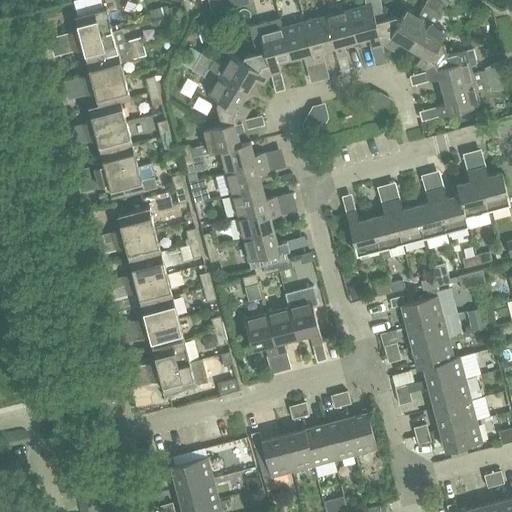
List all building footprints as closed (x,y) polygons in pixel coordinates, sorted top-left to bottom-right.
[(69,32),(71,41),(113,30),(107,7),(104,8),(101,0),(73,0),(78,15),(75,16),(78,29),(69,32)] [(217,0),(221,11),(240,6),(238,0),(217,0)] [(363,0),(363,2),(364,5),(348,9),(357,41),(370,37),(372,47),(383,44),(377,21),(385,19),(380,0),(363,0)] [(385,19),(377,21),(383,44),(394,50),(399,41),(410,48),(438,0),(427,0),(418,15),(406,8),(400,18),(396,16),(385,19)] [(445,0),(438,0),(410,48),(422,55),(417,63),(428,69),(477,59),(474,48),(467,49),(467,48),(446,52),(444,45),(440,42),(446,32),(435,25),(448,2),(445,0)] [(325,15),(334,47),(337,56),(346,54),(344,44),(357,41),(348,9),(325,15)] [(334,47),(325,15),(304,21),(315,62),(324,60),(322,50),(334,47)] [(304,21),(282,27),(291,58),(303,55),(306,65),(315,62),(304,21)] [(291,58),(282,27),(260,33),(265,51),(269,74),(280,71),(278,62),(291,58)] [(120,28),(113,30),(71,41),(74,50),(84,48),(87,61),(144,45),(141,37),(124,41),(120,28)] [(146,55),(144,45),(87,61),(91,73),(81,76),(83,85),(124,74),(121,62),(133,59),(146,55)] [(269,74),(265,51),(245,56),(242,61),(232,54),(225,66),(214,60),(201,53),(197,61),(209,69),(220,75),(248,91),(255,80),(263,85),(269,74)] [(477,61),(477,59),(428,69),(430,80),(440,78),(443,91),(488,79),(485,70),(472,74),(470,66),(475,64),(477,61)] [(496,62),(500,76),(509,73),(506,60),(496,62)] [(204,76),(209,69),(197,61),(192,69),(204,76)] [(511,87),(511,83),(509,73),(500,76),(503,89),(511,87)] [(99,105),(121,99),(130,96),(124,74),(83,85),(86,95),(95,92),(99,105)] [(217,105),(222,125),(244,118),(250,108),(241,102),(248,91),(220,75),(208,95),(219,101),(217,105)] [(149,92),(158,89),(155,76),(146,78),(149,92)] [(488,79),(443,91),(446,103),(437,106),(440,116),(480,105),(477,93),(490,89),(488,79)] [(158,89),(149,92),(153,105),(162,103),(158,89)] [(127,122),(121,99),(99,105),(89,107),(93,120),(83,123),(86,133),(127,122)] [(312,105),(302,122),(306,135),(320,131),(328,117),(324,102),(312,105)] [(184,160),(193,158),(220,151),(241,144),(237,132),(247,129),(244,118),(222,125),(204,130),(207,143),(190,148),(189,144),(180,146),(184,160)] [(157,122),(161,136),(170,133),(166,119),(157,122)] [(132,144),(127,122),(86,133),(88,141),(98,139),(101,152),(132,144)] [(170,133),(161,136),(165,150),(174,147),(170,133)] [(250,142),(241,144),(220,151),(225,172),(266,161),(264,152),(254,155),(250,142)] [(138,165),(132,144),(101,152),(104,165),(95,167),(97,176),(138,165)] [(193,158),(184,160),(187,174),(197,172),(193,158)] [(225,172),(231,194),(262,186),(259,173),(268,170),(266,161),(225,172)] [(151,162),(138,165),(97,176),(100,186),(109,183),(113,196),(142,188),(143,190),(157,187),(154,176),(154,175),(151,162)] [(486,166),(476,168),(487,209),(510,203),(502,172),(488,175),(486,166)] [(466,215),(487,209),(476,168),(467,171),(470,180),(457,184),(468,225),(466,215)] [(172,176),(175,190),(185,187),(181,174),(172,176)] [(444,187),(435,190),(446,231),(468,225),(457,184),(456,184),(459,194),(447,197),(444,187)] [(231,194),(237,216),(278,205),(275,196),(266,199),(262,186),(231,194)] [(185,187),(175,190),(179,203),(188,201),(185,187)] [(195,204),(205,201),(201,188),(192,190),(195,204)] [(415,205),(424,237),(446,231),(435,190),(426,192),(428,202),(415,205)] [(400,199),(391,201),(402,242),(424,237),(415,205),(403,209),(400,199)] [(208,215),(205,201),(195,204),(199,217),(208,215)] [(384,214),(371,217),(380,248),(402,242),(391,201),(382,204),(384,214)] [(237,216),(243,239),(274,230),(270,217),(280,215),(278,205),(237,216)] [(112,231),(114,241),(155,229),(149,207),(118,215),(122,229),(112,231)] [(357,254),(380,248),(371,217),(359,220),(356,211),(346,213),(357,254)] [(190,244),(199,242),(196,228),(186,230),(190,244)] [(161,252),(155,229),(114,241),(117,250),(127,247),(130,260),(161,252)] [(251,268),(263,265),(276,262),(288,258),(286,251),(290,250),(287,240),(277,243),(274,230),(243,239),(251,268)] [(203,234),(207,248),(216,245),(213,232),(203,234)] [(203,255),(199,242),(190,244),(194,258),(203,255)] [(216,245),(207,248),(211,261),(220,259),(216,245)] [(476,254),(478,264),(492,260),(490,251),(476,254)] [(124,276),(126,285),(167,274),(161,252),(130,260),(133,273),(124,276)] [(478,264),(476,254),(462,258),(465,267),(478,264)] [(288,258),(276,262),(279,271),(293,267),(290,258),(288,258)] [(266,274),(279,271),(276,262),(263,265),(266,274)] [(458,275),(461,289),(486,283),(482,269),(458,275)] [(200,274),(203,288),(213,285),(209,272),(200,274)] [(256,273),(242,277),(245,286),(259,283),(256,273)] [(435,277),(437,286),(451,283),(448,273),(435,277)] [(173,296),(167,274),(126,285),(128,294),(138,291),(141,304),(173,296)] [(437,286),(435,277),(421,280),(423,290),(437,286)] [(389,283),(391,292),(405,288),(403,279),(389,283)] [(391,292),(389,283),(375,286),(377,296),(391,292)] [(213,285),(203,288),(207,301),(216,299),(213,285)] [(406,326),(443,316),(437,294),(405,303),(402,295),(390,298),(392,307),(401,304),(406,326)] [(173,296),(141,304),(145,317),(135,320),(138,329),(179,318),(173,296)] [(311,300),(289,306),(297,338),(310,334),(312,344),(322,341),(311,300)] [(267,312),(278,353),(287,351),(284,341),(297,338),(289,306),(267,312)] [(278,353),(267,312),(244,318),(252,349),(266,346),(269,355),(278,353)] [(211,318),(215,332),(224,329),(221,316),(211,318)] [(443,316),(406,326),(412,347),(448,337),(443,316)] [(185,340),(179,318),(138,329),(140,338),(150,335),(153,348),(185,340)] [(224,329),(215,332),(219,345),(228,343),(224,329)] [(448,337),(412,347),(418,368),(460,357),(459,355),(454,357),(448,337)] [(190,362),(190,361),(185,340),(153,348),(157,361),(147,364),(149,373),(190,362)] [(386,354),(399,350),(397,342),(384,345),(386,354)] [(401,359),(399,350),(386,354),(388,362),(401,359)] [(230,351),(221,353),(224,366),(234,363),(230,351)] [(460,357),(418,368),(418,369),(424,367),(429,388),(465,378),(460,357)] [(202,358),(190,361),(190,362),(149,373),(152,382),(162,380),(165,393),(208,381),(202,358)] [(465,378),(429,388),(435,409),(471,399),(465,378)] [(395,387),(397,395),(410,392),(408,384),(395,387)] [(339,392),(342,405),(350,403),(347,390),(339,392)] [(339,392),(331,395),(334,407),(342,405),(339,392)] [(410,392),(397,395),(399,404),(412,401),(410,392)] [(471,399),(435,409),(440,430),(476,420),(471,399)] [(306,401),(298,403),(301,416),(309,414),(306,401)] [(298,403),(289,406),(292,418),(301,416),(298,403)] [(347,417),(356,454),(378,448),(368,412),(347,417)] [(347,417),(325,423),(335,459),(356,454),(347,417)] [(476,420),(440,430),(446,451),(482,441),(476,420)] [(314,465),(335,459),(325,423),(304,429),(314,465)] [(416,435),(429,432),(426,424),(414,427),(416,435)] [(304,429),(283,434),(292,471),(314,465),(304,429)] [(292,471),(283,434),(262,440),(260,431),(251,433),(255,446),(263,444),(271,476),(292,471)] [(429,432),(416,435),(418,444),(431,440),(429,432)] [(171,466),(176,485),(213,476),(208,456),(175,464),(173,456),(160,460),(162,468),(171,466)] [(501,470),(492,472),(496,485),(504,482),(501,470)] [(496,485),(492,472),(484,474),(487,487),(496,485)] [(218,497),(213,476),(176,485),(182,507),(218,497)] [(511,511),(511,496),(498,500),(501,511),(511,511)] [(182,507),(183,511),(222,511),(218,497),(182,507)] [(501,511),(498,500),(476,506),(478,511),(501,511)] [(161,511),(168,511),(175,510),(172,502),(160,505),(161,511)] [(478,511),(476,506),(457,511),(455,502),(447,504),(448,511),(478,511)]
